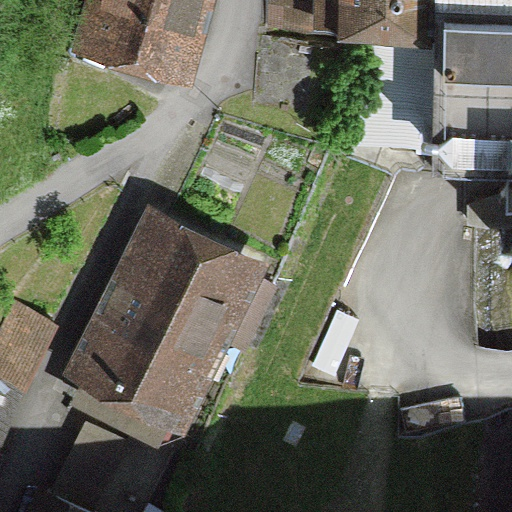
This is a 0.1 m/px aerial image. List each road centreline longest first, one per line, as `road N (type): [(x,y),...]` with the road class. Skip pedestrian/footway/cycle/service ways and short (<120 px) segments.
road 1 (residential): [(162,125),(3,511)]
road 2 (unclassified): [(162,125),(0,224)]
road 3 (residential): [(247,0),(231,57),(162,125)]
